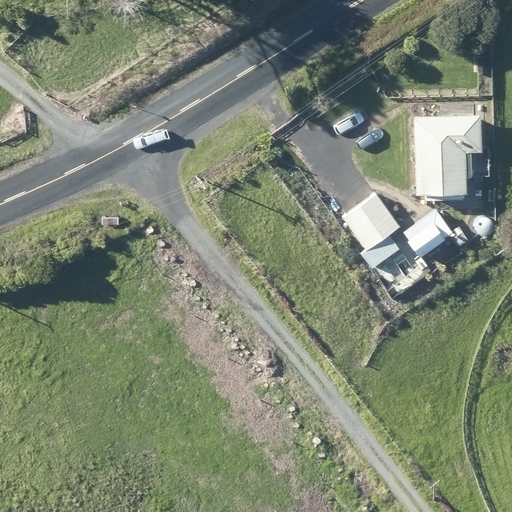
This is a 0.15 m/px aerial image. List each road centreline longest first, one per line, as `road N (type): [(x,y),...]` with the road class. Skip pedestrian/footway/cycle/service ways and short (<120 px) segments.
road 1 (unknown): [(112,150),(375,511)]
road 2 (unclassified): [(0,204),(148,131),(365,0)]
